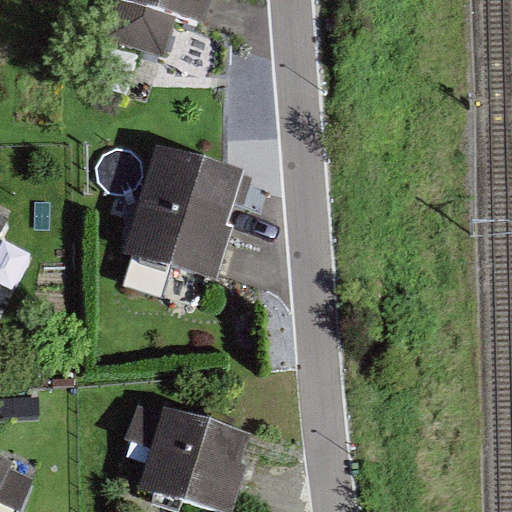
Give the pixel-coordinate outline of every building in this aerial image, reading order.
[(0,0),(0,57),(23,0),(0,0)] [(238,0),(135,0),(124,36),(187,56),(197,23),(228,33),(238,0)] [(274,182),(182,154),(149,259),(241,288),(274,182)] [(0,275),(25,236),(0,220),(0,275)] [(264,511),(282,447),(188,421),(167,499),(215,511),(264,511)] [(0,511),(18,511),(35,481),(0,462),(0,511)]
